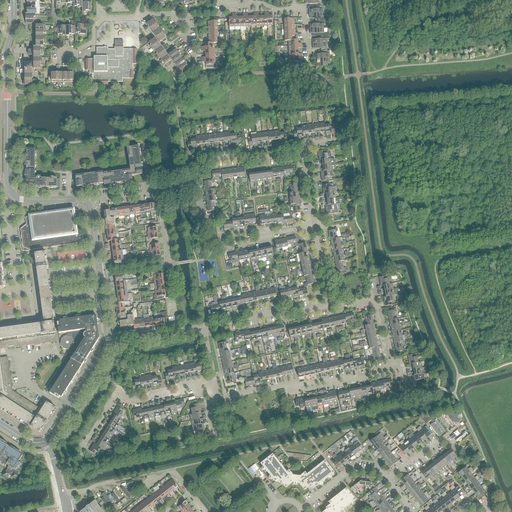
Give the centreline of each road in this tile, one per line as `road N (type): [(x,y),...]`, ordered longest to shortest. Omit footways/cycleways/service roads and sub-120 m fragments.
road 1 (residential): [(56,470),(82,464),(81,448),(115,395),(156,396),(215,378)]
road 2 (residential): [(211,400),(393,370)]
road 3 (tertiary): [(6,175),(13,0)]
road 4 (tertiary): [(108,344),(87,200)]
road 5 (residential): [(177,332),(158,189)]
road 6 (residential): [(204,327),(329,301)]
road 7 (residential): [(189,182),(206,160),(301,154)]
